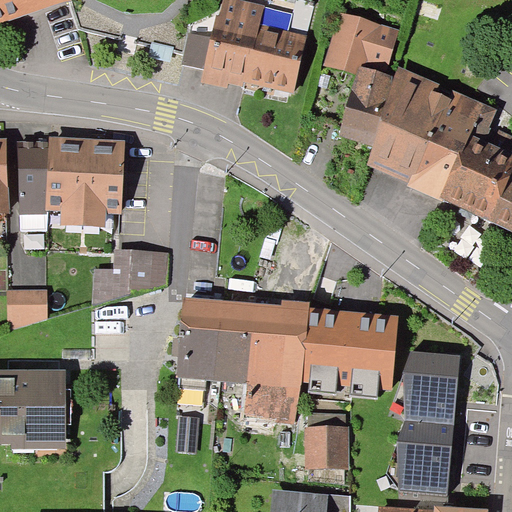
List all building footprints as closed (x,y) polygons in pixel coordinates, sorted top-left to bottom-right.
[(0,0),(0,24),(67,1),(66,0),(0,0)] [(226,80),(243,83),(254,30),(257,31),(262,11),(223,1),(218,20),(213,19),(209,42),(186,38),(180,68),(203,73),(203,75),(226,80)] [(257,31),(254,30),(243,83),(243,84),(291,95),(312,6),(295,1),(285,38),(257,31)] [(339,138),(372,149),(385,107),(383,106),(386,99),(388,81),(358,73),(372,31),(343,21),(327,69),(356,78),(339,138)] [(390,91),(385,107),(372,149),(368,164),(371,165),(374,154),(416,173),(409,189),(511,235),(511,231),(511,141),(498,135),(489,154),(477,148),(484,132),(390,91)] [(44,208),(45,208),(48,148),(16,148),(19,232),(43,232),(44,208)] [(122,151),(48,148),(45,208),(46,208),(46,211),(63,211),(63,217),(100,218),(100,213),(119,214),(122,151)] [(114,303),(164,288),(165,280),(116,277),(114,303)] [(45,321),(44,296),(6,296),(7,333),(45,321)] [(205,381),(218,382),(220,363),(214,362),(220,308),(183,305),(181,339),(177,339),(177,343),(180,343),(176,391),(204,393),(205,381)] [(214,362),(220,363),(218,382),(247,384),(246,397),(243,396),(241,419),(244,419),(243,428),(267,430),(269,421),(292,424),(293,417),(299,418),(300,408),(295,407),(296,396),(297,384),(296,384),(304,315),(220,308),(214,362)] [(296,384),(297,384),(296,396),(349,400),(378,398),(378,390),(393,390),(395,324),(304,315),(296,384)] [(460,355),(410,351),(404,421),(454,425),(460,355)] [(485,391),(494,378),(490,367),(475,357),(463,377),(485,391)] [(0,443),(60,444),(60,379),(0,378),(0,443)] [(454,425),(404,421),(400,490),(448,495),(454,425)] [(307,472),(342,471),(342,432),(307,432),(307,472)] [(177,452),(192,454),(193,434),(178,433),(177,452)] [(348,511),(349,500),(321,498),(321,503),(275,499),(273,511),(348,511)]
